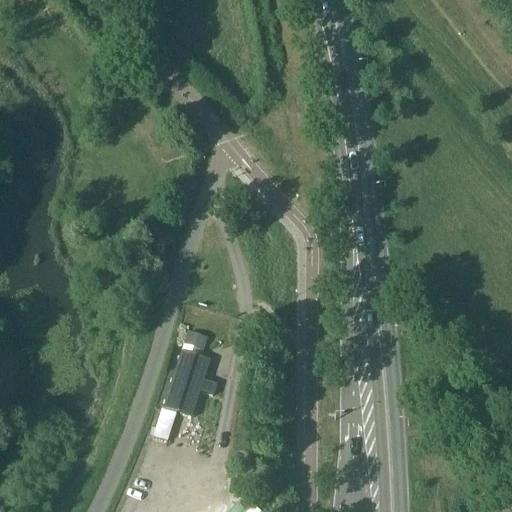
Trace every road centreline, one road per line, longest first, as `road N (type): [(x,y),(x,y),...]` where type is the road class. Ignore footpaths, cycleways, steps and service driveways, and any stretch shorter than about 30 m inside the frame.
road 1 (unclassified): [(96,511),(149,378),(224,142),(94,0)]
road 2 (secondary): [(384,511),(374,356),(353,248)]
road 3 (secondary): [(353,248),(346,307),(352,511)]
road 4 (secondary): [(353,248),(337,93),(314,0)]
